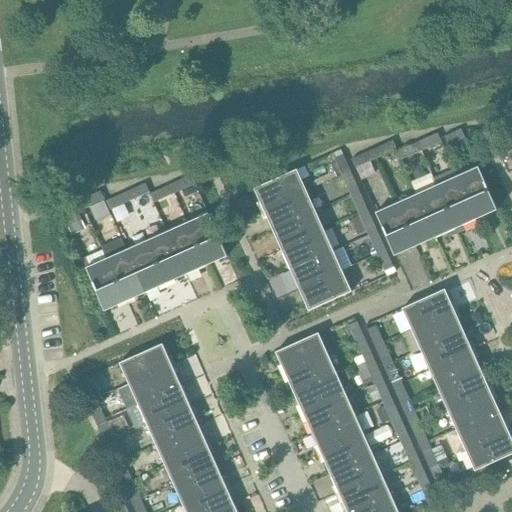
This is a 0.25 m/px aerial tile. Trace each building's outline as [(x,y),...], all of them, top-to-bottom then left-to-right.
[(461,129),(444,137),(448,145),(464,138),(461,129)] [(425,149),(441,142),(438,133),(421,141),(425,149)] [(393,141),(376,148),(380,157),(397,149),(393,141)] [(413,144),(397,151),(400,160),(417,153),(413,144)] [(368,152),(351,159),(359,177),(374,171),(370,161),(372,160),(368,152)] [(334,159),(341,175),(350,171),(343,155),(334,159)] [(297,170),(254,189),(263,210),(306,190),(304,185),(302,180),(310,177),(305,166),(297,170)] [(457,177),(476,220),(497,210),(478,167),(457,177)] [(357,187),(350,171),(341,175),(349,191),(357,187)] [(190,176),(174,183),(178,192),(194,184),(190,176)] [(437,186),(456,229),(476,220),(457,177),(437,186)] [(145,183),(129,191),(133,199),(149,192),(145,183)] [(166,186),(150,194),(154,202),(170,195),(166,186)] [(416,195),(436,238),(456,229),(437,186),(416,195)] [(306,190),(263,210),(272,230),(315,211),(306,190)] [(101,191),(84,199),(88,207),(105,200),(101,191)] [(121,194),(105,201),(108,210),(125,203),(121,194)] [(352,199),(360,215),(368,211),(361,195),(352,199)] [(396,204),(416,247),(436,238),(416,195),(396,204)] [(60,209),(64,218),(80,210),(77,202),(60,209)] [(376,213),(395,256),(416,247),(396,204),(376,213)] [(315,211),(272,230),(281,250),(324,231),(315,211)] [(375,227),(368,211),(360,215),(367,231),(375,227)] [(78,212),(64,218),(72,236),(86,230),(78,212)] [(208,214),(187,223),(206,266),(227,257),(208,214)] [(206,266),(187,223),(167,232),(186,275),(206,266)] [(324,231),(281,250),(290,270),(333,251),(324,231)] [(167,232),(147,241),(166,284),(186,275),(167,232)] [(370,239),(378,255),(386,251),(379,235),(370,239)] [(121,239),(102,247),(107,259),(106,259),(126,302),(146,293),(126,250),(121,239)] [(166,284),(147,241),(126,250),(146,293),(166,284)] [(333,251),(290,270),(299,290),(342,271),(333,251)] [(393,268),(386,251),(378,255),(385,271),(393,268)] [(86,268),(105,311),(126,302),(106,259),(86,268)] [(342,271),(299,290),(309,311),(352,292),(342,271)] [(402,309),(411,329),(454,310),(445,289),(402,309)] [(411,329),(420,349),(463,330),(454,310),(411,329)] [(349,326),(356,341),(364,338),(357,322),(349,326)] [(367,330),(375,346),(383,342),(376,326),(367,330)] [(420,349),(429,369),(472,350),(463,330),(420,349)] [(318,333),(275,352),(285,373),(328,354),(318,333)] [(372,354),(364,338),(356,341),(363,358),(372,354)] [(375,346),(382,363),(391,359),(383,342),(375,346)] [(129,384),(172,365),(163,344),(120,363),(129,384)] [(472,350),(429,369),(438,389),(481,370),(472,350)] [(337,374),(328,354),(285,373),(294,393),(337,374)] [(382,378),(375,362),(367,366),(368,368),(374,382),(382,378)] [(138,404),(181,385),(172,365),(129,384),(138,404)] [(386,370),(392,386),(401,382),(394,367),(386,370)] [(360,372),(358,373),(364,386),(374,382),(368,368),(360,372)] [(347,370),(337,374),(294,393),(303,413),(346,394),(342,385),(352,380),(347,370)] [(438,389),(447,410),(490,390),(481,370),(438,389)] [(390,395),(382,378),(374,382),(375,385),(381,398),(390,395)] [(392,386),(400,403),(409,399),(401,382),(392,386)] [(80,387),(87,403),(96,399),(88,383),(80,387)] [(147,424),(190,405),(181,385),(138,404),(147,424)] [(375,385),(367,389),(373,402),(381,398),(375,385)] [(447,410),(456,430),(499,411),(490,390),(447,410)] [(355,414),(346,394),(303,413),(312,434),(355,414)] [(103,416),(96,399),(87,403),(94,419),(103,416)] [(391,420),(392,422),(400,418),(393,402),(385,406),(385,407),(391,420)] [(156,444),(199,425),(190,405),(147,424),(156,444)] [(385,407),(377,410),(383,424),(391,420),(385,407)] [(404,411),(411,426),(419,422),(412,407),(404,411)] [(456,430),(465,450),(508,431),(499,411),(456,430)] [(355,414),(312,434),(321,454),(364,434),(355,414)] [(107,424),(98,427),(105,443),(114,439),(130,432),(124,416),(107,424)] [(408,435),(400,418),(392,422),(399,438),(408,435)] [(411,426),(418,443),(427,439),(419,422),(411,426)] [(199,425),(156,444),(165,465),(208,445),(199,425)] [(465,450),(475,471),(511,454),(511,439),(508,431),(465,450)] [(373,455),(364,434),(321,454),(330,474),(373,455)] [(121,456),(114,439),(105,443),(113,460),(121,456)] [(403,446),(410,462),(418,458),(411,442),(403,446)] [(208,445),(165,465),(174,485),(217,466),(208,445)] [(441,445),(431,450),(437,463),(447,458),(441,445)] [(429,466),(437,463),(431,450),(430,447),(422,451),(429,466)] [(373,455),(330,474),(339,494),(382,475),(373,455)] [(426,475),(418,458),(410,462),(417,479),(426,475)] [(429,466),(436,483),(445,479),(437,463),(429,466)] [(116,467),(123,483),(131,479),(124,464),(116,467)] [(217,466),(174,485),(183,505),(226,486),(217,466)] [(352,511),(391,495),(382,475),(339,494),(347,511),(352,511)] [(139,496),(131,479),(123,483),(130,500),(139,496)] [(421,486),(428,503),(436,499),(429,483),(421,486)] [(226,486),(183,505),(185,511),(220,511),(235,506),(226,486)] [(398,511),(391,495),(352,511),(398,511)] [(442,511),(436,499),(428,503),(432,511),(442,511)] [(128,511),(124,503),(116,506),(118,511),(128,511)]
